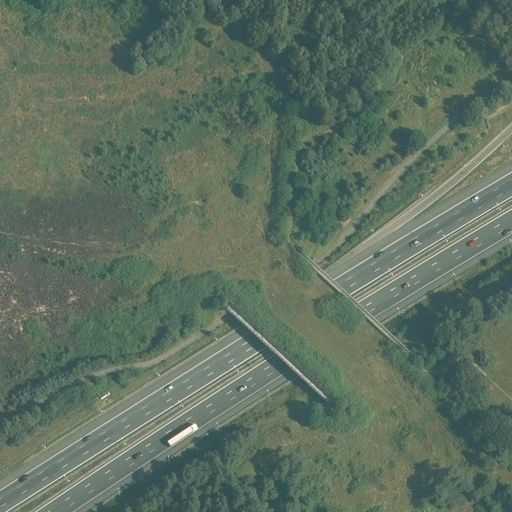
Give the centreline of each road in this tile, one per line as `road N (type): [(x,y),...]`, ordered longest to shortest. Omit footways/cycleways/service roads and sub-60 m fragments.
road 1 (motorway): [(511,185),(0,503)]
road 2 (motorway): [(55,511),(363,310),(511,224)]
